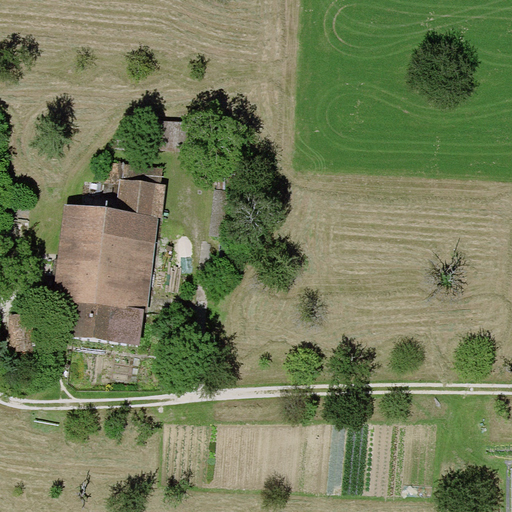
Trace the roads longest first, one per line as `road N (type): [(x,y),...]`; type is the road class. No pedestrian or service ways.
road 1 (track): [(0,395),(77,401),(511,386)]
road 2 (track): [(187,397),(205,267),(179,164)]
road 3 (track): [(0,306),(58,326),(59,382),(77,401)]
